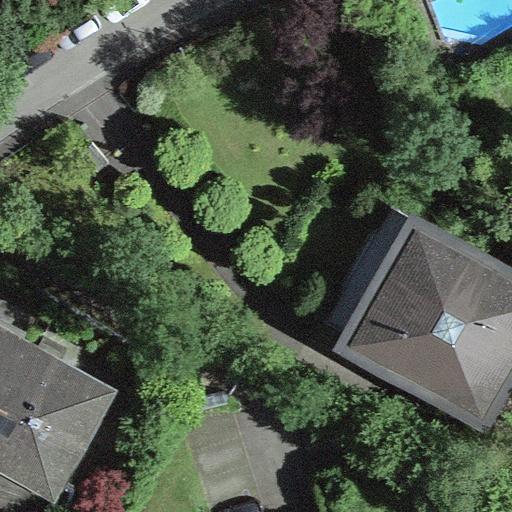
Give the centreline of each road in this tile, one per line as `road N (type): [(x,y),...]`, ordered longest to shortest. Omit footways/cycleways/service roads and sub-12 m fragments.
road 1 (unknown): [(0,239),(221,374),(258,414),(292,511)]
road 2 (residential): [(184,0),(0,111)]
